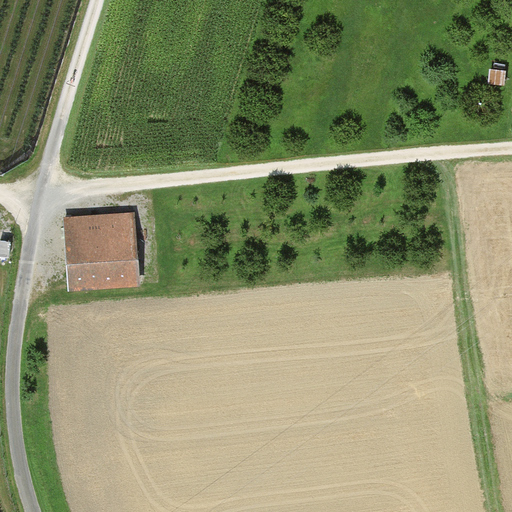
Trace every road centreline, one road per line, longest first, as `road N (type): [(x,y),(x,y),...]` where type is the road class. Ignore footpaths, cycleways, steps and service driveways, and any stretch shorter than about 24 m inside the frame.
road 1 (unclassified): [(28,511),(7,381),(20,277),(95,0)]
road 2 (track): [(511,148),(36,195),(0,192)]
